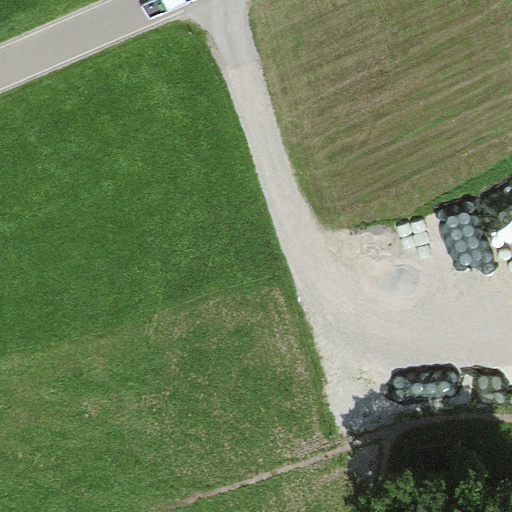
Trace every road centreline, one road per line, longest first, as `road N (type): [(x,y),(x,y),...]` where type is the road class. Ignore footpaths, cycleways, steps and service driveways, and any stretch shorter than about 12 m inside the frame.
road 1 (track): [(216,0),(310,254),(379,356),(511,408)]
road 2 (residential): [(162,0),(0,69)]
